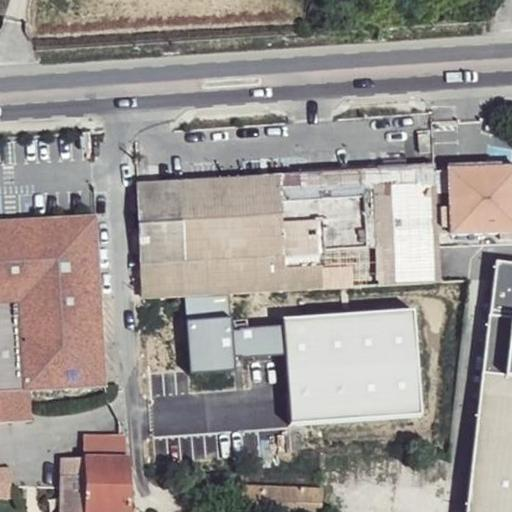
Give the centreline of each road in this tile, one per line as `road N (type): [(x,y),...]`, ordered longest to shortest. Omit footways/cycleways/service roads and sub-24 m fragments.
road 1 (residential): [(133,511),(110,109)]
road 2 (secondary): [(110,109),(471,83)]
road 3 (secondary): [(468,54),(107,79)]
